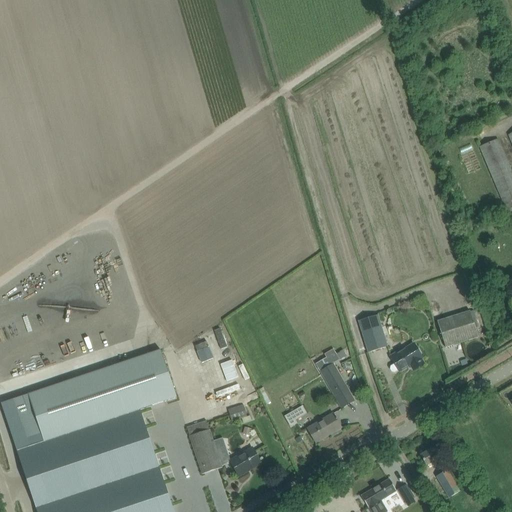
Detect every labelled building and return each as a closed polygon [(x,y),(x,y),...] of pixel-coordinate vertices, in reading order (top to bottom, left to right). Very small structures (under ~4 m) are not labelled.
[(479,147),(506,210),(511,208),(511,133),(508,135),(511,144),(511,170),(498,139),(481,146),(479,147)] [(317,235),(312,237),(317,251),(322,249),(317,235)] [(447,301),(440,304),(442,310),(449,308),(447,301)] [(478,337),(470,311),(437,322),(445,347),(478,337)] [(358,322),(369,353),(389,346),(378,315),(358,322)] [(203,344),(206,353),(218,350),(215,341),(203,344)] [(391,366),(391,369),(392,372),(395,372),(399,370),(399,372),(410,365),(413,370),(424,364),(421,359),(422,358),(417,350),(414,344),(391,357),(395,364),(391,366)] [(340,360),(333,349),(324,354),(326,358),(315,364),(341,409),(355,401),(334,363),(340,360)] [(14,399),(1,404),(37,511),(174,511),(140,410),(177,398),(167,369),(161,350),(154,352),(135,359),(28,394),(14,399)] [(250,377),(255,376),(251,360),(245,362),(250,377)] [(236,389),(247,384),(245,379),(233,384),(236,389)] [(247,417),(243,404),(228,409),(231,421),(247,417)] [(307,428),(316,443),(341,428),(333,413),(307,428)] [(309,425),(312,420),(307,416),(303,422),(309,425)] [(222,468),(219,458),(207,421),(187,428),(202,474),(222,468)] [(479,444),(491,437),(498,448),(504,445),(491,423),(485,426),(483,424),(471,431),(475,436),(469,440),(473,447),(470,449),(474,456),(483,451),(479,444)] [(244,427),(242,434),(250,436),(252,429),(244,427)] [(437,467),(443,463),(440,458),(440,457),(434,447),(421,456),(427,466),(433,462),(437,467)] [(247,470),(260,462),(252,448),(230,461),(239,477),(247,472),(247,470)] [(182,489),(201,482),(189,449),(171,455),(182,489)] [(448,470),(436,477),(449,498),(460,491),(448,470)] [(373,489),(362,496),(371,511),(387,511),(388,511),(381,500),(396,491),(395,488),(389,480),(373,489)] [(398,490),(406,503),(414,499),(405,485),(398,490)]
